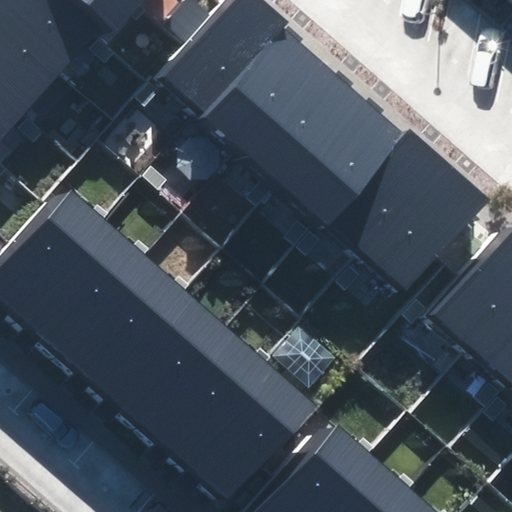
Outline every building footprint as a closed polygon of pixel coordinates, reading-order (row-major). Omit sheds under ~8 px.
[(0,0),(0,141),(125,0),(0,0)] [(207,0),(142,72),(383,287),(463,198),(240,0),(207,0)] [(0,302),(14,315),(105,216),(71,185),(0,261),(0,302)] [(55,352),(145,254),(105,216),(14,315),(55,352)] [(417,307),(511,391),(511,231),(497,218),(417,307)] [(187,292),(145,254),(55,352),(97,390),(187,292)] [(226,327),(187,292),(97,390),(137,425),(226,327)] [(268,365),(226,327),(137,425),(180,463),(268,365)] [(314,406),(268,365),(180,463),(226,504),(314,406)] [(309,511),(368,449),(334,417),(247,511),(309,511)] [(384,511),(409,486),(368,449),(309,511),(384,511)] [(437,511),(409,486),(384,511),(437,511)]
